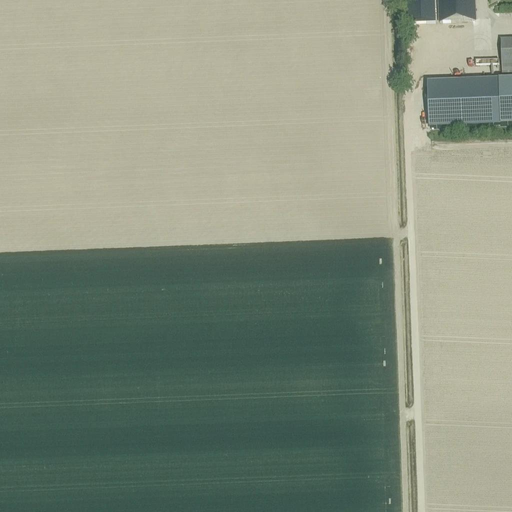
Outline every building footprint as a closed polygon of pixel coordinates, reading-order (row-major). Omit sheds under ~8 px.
[(406,0),(407,25),(436,24),(434,0),(438,0),(439,24),(476,22),(474,0),(406,0)] [(511,76),(511,41),(501,42),(503,77),(511,76)] [(440,66),(453,64),(452,57),(439,60),(440,66)] [(511,80),(499,81),(501,127),(511,126),(511,80)] [(499,81),(427,84),(429,130),(501,127),(499,81)]
